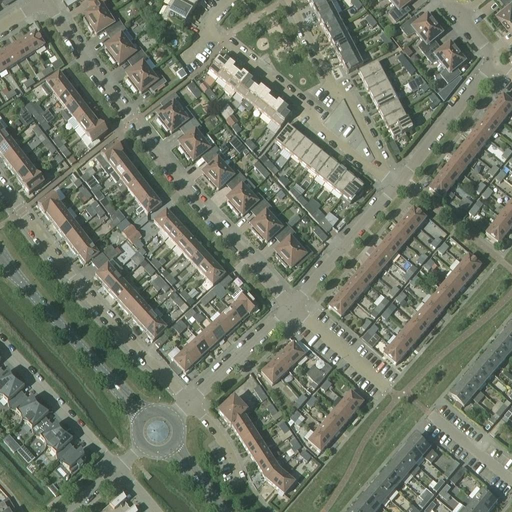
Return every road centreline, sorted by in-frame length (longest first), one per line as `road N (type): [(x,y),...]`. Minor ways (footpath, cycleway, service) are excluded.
road 1 (residential): [(291,307),(179,186),(44,0)]
road 2 (residential): [(188,401),(76,282),(0,182)]
road 3 (residential): [(381,171),(221,42)]
road 4 (residential): [(286,0),(329,89),(347,91),(381,171)]
road 5 (residential): [(116,467),(0,343)]
road 6 (residential): [(291,307),(400,181)]
road 7 (residential): [(400,181),(494,60)]
road 8 (tertiary): [(110,379),(13,272)]
road 9 (residential): [(188,401),(291,307)]
